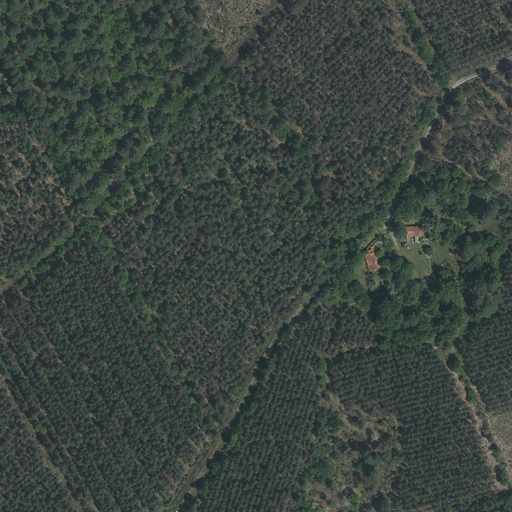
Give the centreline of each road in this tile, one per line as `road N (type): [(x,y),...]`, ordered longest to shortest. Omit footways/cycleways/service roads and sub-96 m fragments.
road 1 (track): [(290,0),(95,214),(0,294)]
road 2 (track): [(511,60),(450,90),(388,221)]
